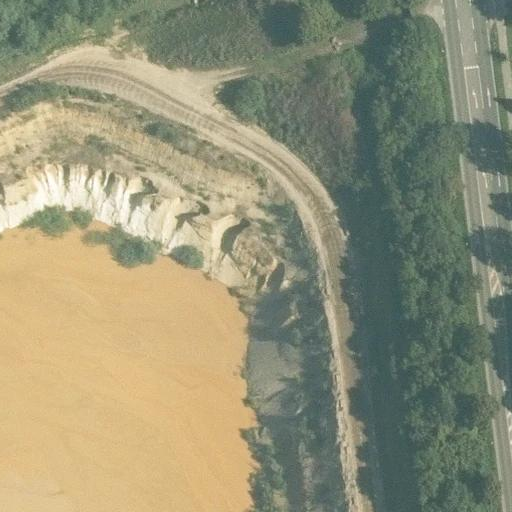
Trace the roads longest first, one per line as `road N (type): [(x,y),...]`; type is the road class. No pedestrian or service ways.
road 1 (secondary): [(511,458),(456,0)]
road 2 (track): [(333,44),(456,4)]
